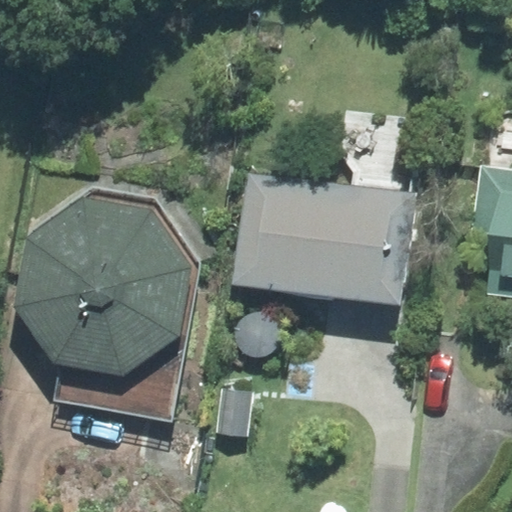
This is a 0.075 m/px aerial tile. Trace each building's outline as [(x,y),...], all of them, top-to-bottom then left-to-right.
[(478,250),(500,254),(494,304),(511,306),(511,178),(486,175),(478,250)] [(253,183),(240,298),(411,317),(424,202),(253,183)] [(25,323),(64,379),(131,389),(185,349),(196,282),(155,227),(89,217),(34,257),(25,323)] [(225,395),(220,441),(251,443),(256,397),(225,395)] [(284,462),(216,455),(212,495),(279,503),(284,462)]
